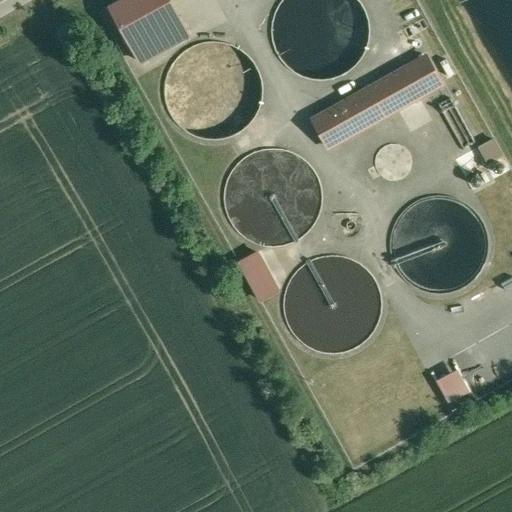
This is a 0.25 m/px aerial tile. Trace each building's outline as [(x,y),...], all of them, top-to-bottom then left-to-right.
[(163,0),(123,0),(107,9),(136,62),(184,36),(163,0)] [(282,0),(280,4),(275,13),(273,22),(272,32),(273,42),(276,51),(283,61),(291,70),(301,76),(313,80),(322,80),(332,79),(341,76),(349,71),(357,65),(363,58),(367,49),(370,40),(370,30),(369,20),(366,11),(362,3),(359,0),(282,0)] [(424,18),(404,29),(409,38),(429,27),(424,18)] [(413,42),(413,43),(413,45),(414,47),(416,47),(418,48),(419,47),(421,46),(422,45),(422,43),(422,41),(421,40),(419,39),(418,39),(416,39),(414,40),(413,42)] [(241,49),(232,45),(223,42),(206,42),(191,48),(177,58),(168,73),(166,82),(165,92),(166,101),(175,120),(191,134),(211,140),(232,136),(250,125),(256,117),(260,109),(263,99),(264,90),(262,80),(260,71),(255,62),(249,55),(241,49)] [(426,56),(314,119),(329,147),(442,84),(426,56)] [(475,142),(451,98),(439,104),(463,148),(475,142)] [(495,175),(509,168),(494,138),(480,145),(495,175)] [(398,144),(391,144),(385,146),(380,150),(377,155),(375,161),(376,168),(379,174),(384,178),(390,181),(397,181),(403,179),(408,175),(411,169),(413,163),(412,156),(409,151),(404,146),(398,144)] [(282,149),(272,149),(263,149),(254,152),(246,157),(238,163),(232,171),(228,179),(225,189),(224,198),(226,208),(229,217),(233,226),(249,240),(269,246),(290,244),(308,233),(320,215),(322,206),(323,197),(322,187),(319,178),(314,169),(308,162),(300,156),(292,152),(282,149)] [(482,182),(482,180),(482,178),(481,176),(479,175),(477,175),(474,175),(473,176),(472,178),(471,180),(472,182),(473,184),(475,185),(477,186),(479,185),(481,184),(482,182)] [(439,195),(429,196),(420,199),(412,204),(404,211),(398,218),(394,227),(391,236),(390,246),(392,255),(401,275),(417,288),(437,294),(458,291),(476,279),(482,271),(486,263),(489,253),(489,244),(488,234),(485,225),(481,216),(474,209),(467,203),(458,199),(449,196),(439,195)] [(356,227),(356,225),(356,224),(355,222),(353,221),(352,221),(350,221),(348,222),(347,224),(347,225),(347,227),(349,229),(350,230),(352,230),(353,230),(355,229),(356,227)] [(238,261),(261,303),(283,291),(259,249),(238,261)] [(332,255),(323,256),(313,259),(305,264),(298,270),(292,278),(287,286),(285,296),(284,305),(285,315),(288,324),(299,340),(315,350),(334,354),(353,349),(369,338),(379,322),(382,313),(383,303),(381,294),(378,285),(374,276),(367,269),(360,263),(351,258),(342,256),(332,255)] [(454,398),(466,389),(449,364),(436,372),(454,398)]
